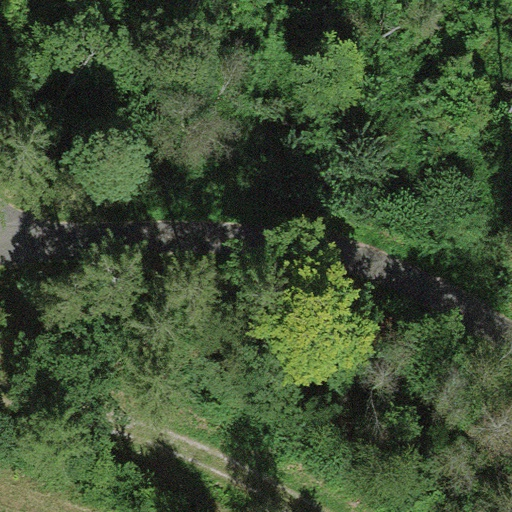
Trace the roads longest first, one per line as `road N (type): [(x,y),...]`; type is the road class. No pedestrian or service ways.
road 1 (unclassified): [(0,248),(184,236),(327,247),(412,279),(511,337)]
road 2 (track): [(309,511),(162,437),(0,400)]
